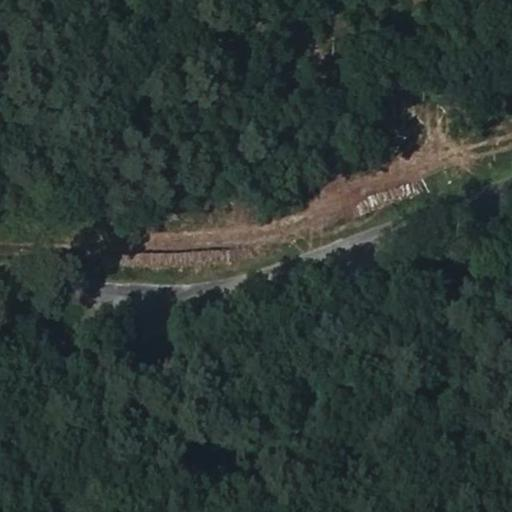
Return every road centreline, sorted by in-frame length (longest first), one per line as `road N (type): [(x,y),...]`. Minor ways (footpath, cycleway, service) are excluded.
road 1 (tertiary): [(511,191),(236,293)]
road 2 (track): [(236,293),(511,291)]
road 3 (tertiary): [(236,293),(0,381)]
road 4 (unclassified): [(236,293),(0,284)]
